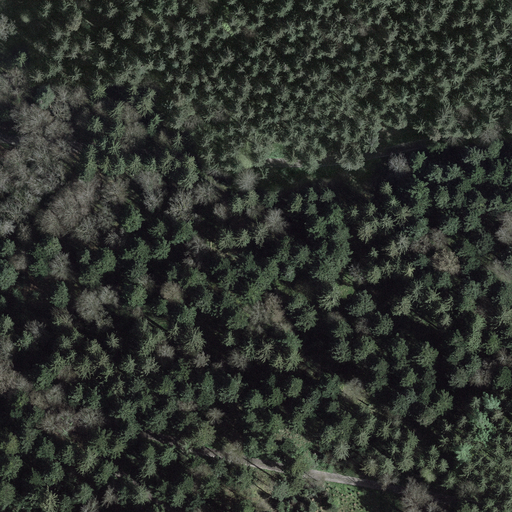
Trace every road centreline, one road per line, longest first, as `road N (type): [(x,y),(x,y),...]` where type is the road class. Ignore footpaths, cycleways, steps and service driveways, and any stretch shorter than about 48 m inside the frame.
road 1 (track): [(0,138),(134,154),(325,160),(511,127)]
road 2 (track): [(491,511),(55,415)]
road 3 (track): [(184,511),(55,415)]
